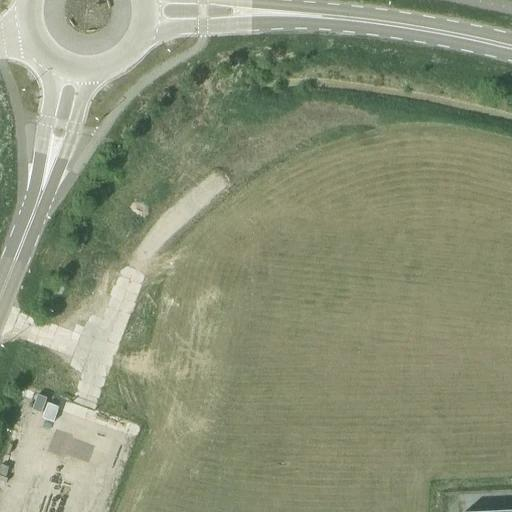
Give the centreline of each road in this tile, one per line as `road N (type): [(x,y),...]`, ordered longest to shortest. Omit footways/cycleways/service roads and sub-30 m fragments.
road 1 (tertiary): [(511,50),(410,28),(267,16)]
road 2 (unclassified): [(54,65),(42,189)]
road 3 (tertiary): [(144,31),(267,16)]
road 4 (unclassified): [(42,189),(69,140),(85,75)]
